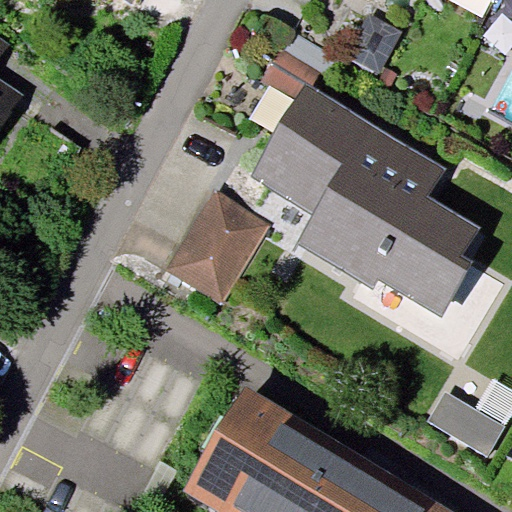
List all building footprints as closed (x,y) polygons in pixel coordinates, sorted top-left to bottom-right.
[(368,27),(365,28),(347,60),(348,63),(371,76),(375,75),(393,43),(392,39),(368,27)] [(260,85),(289,103),(307,74),(278,56),(260,85)] [(0,129),(12,112),(0,103),(0,129)] [(431,182),(304,106),(257,185),(335,231),(318,259),(369,290),(374,282),(439,321),(457,291),(450,287),(471,252),(411,216),(431,182)] [(440,187),(461,200),(477,174),(456,161),(440,187)] [(265,231),(213,200),(167,278),(218,308),(265,231)] [(424,511),(251,412),(200,500),(221,511),(424,511)]
